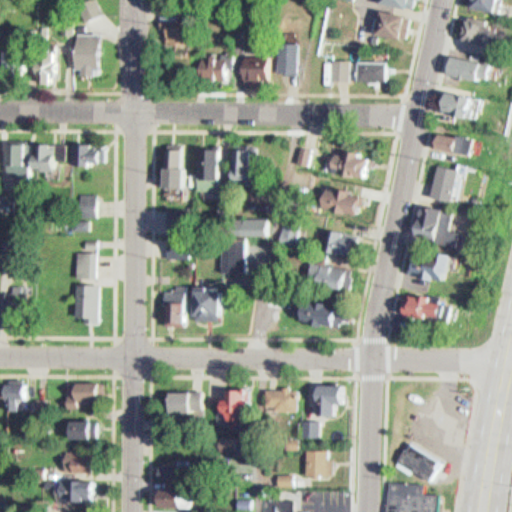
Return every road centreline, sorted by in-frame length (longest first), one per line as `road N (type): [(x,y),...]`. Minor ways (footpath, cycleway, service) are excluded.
road 1 (tertiary): [(369,511),(376,311),(442,0)]
road 2 (residential): [(132,511),(135,0)]
road 3 (residential): [(511,356),(0,354)]
road 4 (residential): [(418,114),(0,109)]
road 5 (trunk): [(482,511),(511,351)]
